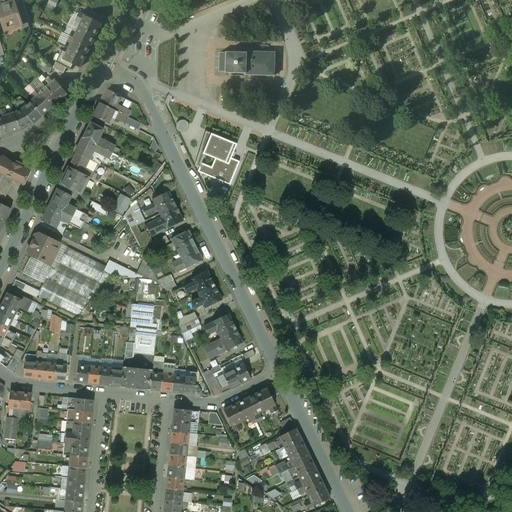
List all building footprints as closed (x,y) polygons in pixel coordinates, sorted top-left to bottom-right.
[(14,2),(0,7),(0,18),(3,29),(11,26),(12,29),(21,26),(22,26),(18,14),(14,2)] [(24,12),(18,14),(22,26),(21,26),(23,29),(29,27),(24,12)] [(84,18),(79,15),(76,22),(81,24),(84,18)] [(103,20),(92,15),(90,20),(101,25),(103,20)] [(90,20),(85,17),(84,18),(81,24),(79,29),(95,37),(101,25),(90,20)] [(95,37),(79,29),(77,34),(74,39),(90,47),(95,37)] [(90,47),(74,39),(71,44),(69,49),(86,57),(90,47)] [(86,57),(69,49),(67,54),(63,60),(63,61),(73,65),(80,69),(86,57)] [(61,51),(58,58),(63,60),(67,54),(61,51)] [(246,52),(246,54),(245,74),(245,76),(274,77),(275,53),(246,52)] [(246,54),(226,53),(226,64),(226,74),(245,74),(246,54)] [(58,58),(53,69),(64,74),(66,69),(60,66),(63,60),(58,58)] [(73,65),(63,61),(63,60),(60,66),(66,69),(70,71),(73,65)] [(45,79),(40,74),(36,77),(41,82),(45,79)] [(51,77),(47,80),(50,85),(55,81),(51,77)] [(50,85),(46,89),(58,102),(67,95),(55,81),(50,85)] [(58,102),(46,89),(42,92),(38,96),(50,110),(58,102)] [(122,98),(107,91),(100,104),(115,111),(118,106),(122,98)] [(50,110),(38,96),(33,100),(30,103),(42,117),(50,110)] [(27,106),(20,97),(13,103),(18,112),(21,111),(27,106)] [(27,106),(21,111),(18,112),(14,114),(20,131),(33,124),(42,117),(30,103),(27,106)] [(115,111),(100,104),(94,117),(109,124),(112,117),(115,111)] [(125,109),(118,106),(115,111),(122,115),(125,109)] [(122,115),(115,111),(112,117),(119,121),(122,115)] [(0,118),(0,133),(1,137),(20,131),(14,114),(6,116),(0,118)] [(104,131),(91,124),(84,139),(97,145),(100,140),(104,131)] [(207,144),(212,134),(206,132),(195,167),(200,169),(205,156),(203,155),(207,144)] [(203,155),(205,156),(231,165),(233,159),(239,144),(212,134),(207,144),(203,155)] [(97,145),(84,139),(76,153),(90,160),(94,152),(97,145)] [(116,148),(100,140),(97,145),(113,154),(116,148)] [(113,154),(97,145),(94,152),(110,160),(113,154)] [(90,160),(76,153),(69,168),(83,175),(85,169),(90,160)] [(241,162),(233,159),(231,165),(205,156),(200,169),(198,173),(232,186),(241,162)] [(23,170),(11,164),(4,157),(1,158),(0,159),(0,174),(14,182),(23,186),(29,173),(28,170),(26,169),(23,170)] [(156,163),(150,172),(155,176),(162,167),(156,163)] [(83,175),(69,168),(60,186),(81,197),(90,178),(83,175)] [(95,174),(85,169),(83,175),(90,178),(92,179),(95,174)] [(102,178),(97,175),(94,181),(99,184),(102,178)] [(14,182),(4,176),(0,183),(11,188),(14,182)] [(11,188),(0,183),(0,190),(8,194),(11,188)] [(129,186),(125,190),(131,195),(135,191),(129,186)] [(72,197),(58,190),(51,206),(64,213),(67,206),(72,197)] [(169,193),(153,201),(155,204),(158,210),(160,215),(176,207),(169,193)] [(122,194),(114,211),(124,216),(131,198),(122,194)] [(0,227),(2,229),(11,210),(0,204),(0,227)] [(155,204),(144,210),(147,216),(158,210),(155,204)] [(64,213),(51,206),(43,222),(56,228),(60,219),(64,213)] [(87,216),(67,206),(64,213),(84,223),(87,216)] [(176,207),(160,215),(162,220),(167,230),(184,222),(176,207)] [(84,223),(64,213),(60,219),(80,229),(84,223)] [(141,216),(128,222),(131,229),(136,226),(144,222),(141,216)] [(162,220),(149,226),(154,236),(167,230),(162,220)] [(142,237),(136,226),(131,229),(136,240),(142,237)] [(82,240),(66,231),(63,238),(79,246),(82,240)] [(196,246),(189,232),(173,240),(174,244),(177,250),(179,254),(196,246)] [(40,235),(36,236),(35,236),(35,237),(36,237),(34,241),(33,240),(30,247),(31,247),(29,251),(28,251),(28,252),(29,252),(30,256),(31,257),(45,264),(50,266),(60,244),(40,235)] [(169,243),(166,237),(153,243),(156,249),(169,243)] [(174,244),(166,248),(169,254),(177,250),(174,244)] [(196,246),(179,254),(185,265),(186,269),(203,261),(196,246)] [(136,275),(109,261),(106,268),(67,248),(60,263),(103,286),(111,276),(141,279),(142,277),(136,275)] [(45,264),(31,257),(23,274),(37,281),(45,264)] [(156,281),(144,258),(136,275),(142,277),(141,279),(156,281)] [(182,259),(173,264),(176,270),(185,265),(182,259)] [(60,263),(58,263),(55,268),(52,267),(46,279),(91,301),(103,286),(60,263)] [(156,265),(150,268),(155,277),(160,275),(156,265)] [(208,272),(192,279),(194,283),(196,289),(199,293),(215,286),(208,272)] [(91,301),(46,279),(39,292),(37,297),(79,318),(91,301)] [(39,292),(26,285),(16,281),(13,286),(23,291),(37,298),(37,297),(39,292)] [(169,283),(160,288),(162,292),(171,288),(169,283)] [(194,283),(185,287),(188,293),(196,289),(194,283)] [(215,286),(199,293),(203,304),(205,307),(221,299),(215,286)] [(185,287),(173,292),(179,303),(190,298),(188,293),(185,287)] [(21,301),(7,294),(3,304),(17,311),(18,309),(22,301),(21,301)] [(31,302),(23,298),(21,301),(22,301),(18,309),(26,313),(31,302)] [(201,298),(191,303),(194,308),(203,304),(201,298)] [(151,306),(137,305),(137,306),(133,306),(132,318),(136,318),(135,330),(136,330),(136,329),(157,331),(160,306),(156,306),(157,303),(154,303),(154,306),(151,306)] [(17,311),(3,304),(0,309),(0,313),(12,320),(15,315),(17,316),(18,314),(16,313),(17,311)] [(12,320),(0,313),(0,325),(8,329),(12,320)] [(194,313),(182,318),(185,324),(197,319),(194,313)] [(228,314),(212,322),(217,331),(220,336),(236,328),(228,314)] [(59,319),(51,315),(50,326),(58,327),(59,319)] [(197,319),(185,324),(189,331),(200,325),(197,319)] [(213,322),(204,327),(208,336),(217,331),(213,322)] [(93,337),(94,328),(86,327),(84,336),(93,337)] [(236,328),(220,336),(221,339),(226,350),(227,351),(243,343),(236,328)] [(157,331),(136,329),(136,330),(136,335),(135,345),(133,359),(133,363),(123,361),(123,367),(153,370),(154,363),(157,331)] [(16,335),(7,331),(3,339),(12,343),(16,335)] [(12,343),(3,339),(0,345),(0,346),(8,350),(12,343)] [(221,339),(204,347),(209,358),(226,350),(221,339)] [(23,353),(17,350),(13,358),(19,362),(23,353)] [(252,350),(242,355),(244,360),(255,355),(252,350)] [(42,352),(37,352),(36,363),(47,364),(47,355),(47,354),(42,354),(42,352)] [(58,356),(47,355),(47,364),(57,365),(58,356)] [(19,362),(13,358),(6,368),(13,373),(19,362)] [(36,363),(25,362),(24,377),(34,378),(36,363)] [(47,364),(36,363),(34,378),(45,380),(47,364)] [(165,364),(154,363),(153,370),(153,373),(164,374),(165,364)] [(57,365),(47,364),(45,380),(56,381),(57,365)] [(176,365),(165,364),(164,374),(176,375),(176,365)] [(243,364),(233,369),(241,384),(250,379),(243,364)] [(68,366),(57,365),(56,381),(67,382),(68,366)] [(90,367),(79,366),(78,382),(89,383),(90,367)] [(101,368),(90,367),(89,383),(100,384),(101,368)] [(153,370),(123,367),(123,370),(121,386),(121,387),(151,391),(151,389),(153,373),(153,370)] [(112,369),(101,368),(100,384),(110,385),(112,369)] [(123,370),(112,369),(110,385),(121,386),(123,370)] [(233,369),(223,374),(228,386),(230,389),(241,384),(233,369)] [(217,387),(209,371),(203,374),(211,390),(217,387)] [(164,374),(153,373),(151,389),(162,390),(164,374)] [(176,375),(164,374),(162,390),(174,392),(176,375)] [(186,376),(176,375),(174,392),(185,393),(186,376)] [(223,375),(216,379),(221,389),(228,386),(223,375)] [(198,377),(186,376),(185,393),(196,394),(198,377)] [(268,389),(255,395),(263,411),(268,409),(275,405),(268,389)] [(21,393),(10,392),(9,408),(19,409),(21,393)] [(32,395),(21,393),(19,409),(30,410),(32,395)] [(255,395),(245,400),(253,416),(259,413),(263,411),(255,395)] [(76,399),(67,398),(66,410),(75,411),(76,399)] [(93,401),(76,399),(75,411),(92,413),(93,401)] [(245,400),(235,405),(243,421),(247,419),(253,416),(245,400)] [(235,405),(223,411),(232,427),(239,423),(243,421),(235,405)] [(275,405),(268,409),(271,414),(278,411),(275,405)] [(38,418),(49,419),(50,409),(39,408),(38,418)] [(191,411),(175,410),(174,422),(190,423),(190,421),(191,411)] [(92,413),(75,411),(74,422),(90,424),(92,413)] [(199,412),(191,411),(190,421),(198,422),(199,412)] [(18,420),(7,419),(5,440),(16,441),(18,420)] [(74,422),(67,421),(66,433),(73,433),(74,422)] [(90,424),(74,422),(73,433),(89,435),(90,424)] [(190,423),(174,422),(172,433),(189,434),(190,423)] [(239,423),(232,427),(234,432),(241,429),(239,423)] [(295,428),(279,436),(282,442),(284,447),(300,438),(295,428)] [(73,433),(66,433),(65,444),(71,445),(73,433)] [(89,435),(73,433),(71,445),(88,447),(89,435)] [(189,434),(172,433),(171,444),(188,445),(189,434)] [(52,436),(38,434),(38,441),(52,443),(52,436)] [(279,436),(266,443),(269,451),(277,447),(276,445),(282,442),(279,436)] [(300,438),(284,447),(289,456),(305,448),(300,438)] [(224,439),(222,451),(233,453),(234,447),(228,446),(229,440),(224,439)] [(52,443),(38,441),(37,450),(51,451),(52,443)] [(188,445),(171,444),(170,455),(186,457),(188,445)] [(88,447),(71,445),(70,456),(87,458),(88,447)] [(284,462),(275,466),(279,474),(287,469),(294,466),(310,458),(305,448),(289,456),(291,460),(285,463),(284,462)] [(186,457),(170,455),(168,467),(185,468),(186,457)] [(87,458),(70,456),(69,467),(86,469),(87,458)] [(310,458),(294,466),(296,472),(298,476),(315,468),(310,458)] [(227,461),(226,469),(235,470),(235,461),(227,461)] [(294,466),(287,469),(290,475),(296,472),(294,466)] [(86,469),(69,467),(68,479),(85,480),(86,469)] [(185,468),(168,467),(167,478),(184,480),(185,468)] [(315,468),(298,476),(301,481),(303,486),(320,478),(315,468)] [(250,479),(257,486),(261,481),(254,474),(250,479)] [(9,476),(8,492),(17,493),(19,476),(9,476)] [(184,480),(167,478),(166,489),(183,491),(184,480)] [(320,478),(303,486),(306,492),(308,496),(325,488),(320,478)] [(85,480),(68,479),(66,490),(83,492),(85,480)] [(303,486),(297,489),(300,495),(306,492),(303,486)] [(275,500),(281,493),(275,488),(269,494),(275,500)] [(325,488),(308,496),(310,500),(313,505),(313,506),(329,498),(325,488)] [(183,491),(166,489),(165,501),(181,502),(183,491)] [(83,492),(66,490),(65,501),(82,503),(83,492)] [(310,500),(304,503),(307,508),(313,505),(310,500)] [(81,511),(82,503),(65,501),(63,511),(81,511)] [(180,511),(181,502),(165,501),(164,511),(180,511)]
